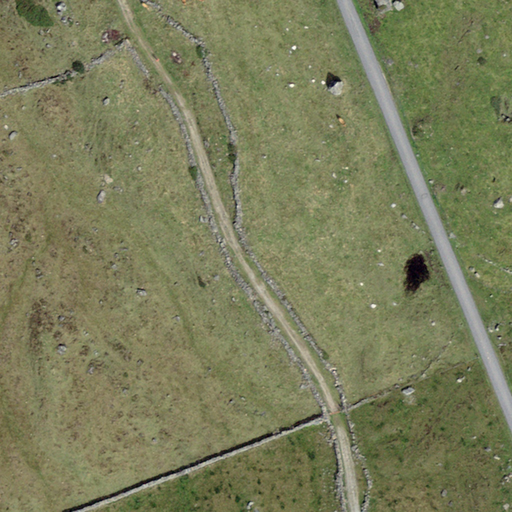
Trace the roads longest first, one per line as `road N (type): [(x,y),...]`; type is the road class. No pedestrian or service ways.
road 1 (track): [(130,0),(199,125),(236,252),(341,423),(357,511)]
road 2 (tertiary): [(348,0),(511,402)]
